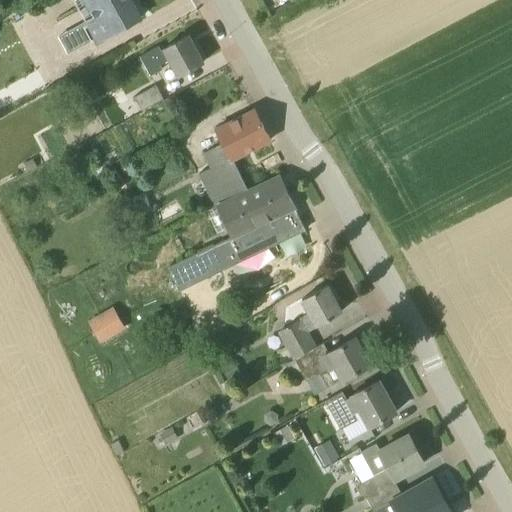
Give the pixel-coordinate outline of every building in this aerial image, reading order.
[(85,0),(97,21),(88,26),(97,42),(140,18),(130,0),(85,0)] [(159,46),(140,56),(151,76),(163,69),(161,65),(170,60),(179,76),(204,62),(189,35),(164,49),(161,51),(159,46)] [(156,85),(133,97),(142,111),(164,100),(156,85)] [(206,186),(217,206),(250,190),(233,159),(271,139),(255,110),(216,131),(223,145),(204,155),(218,180),(206,186)] [(24,164),(28,172),(38,167),(34,159),(24,164)] [(250,190),(217,206),(232,236),(214,245),(169,267),(180,289),(178,289),(179,291),(305,230),(279,175),(250,190)] [(146,192),(113,205),(118,221),(151,209),(146,192)] [(295,359),(315,347),(306,331),(316,326),(317,326),(342,312),(327,286),(302,299),(310,314),(279,331),(295,359)] [(111,310),(89,323),(100,341),(122,329),(111,310)] [(320,344),(315,347),(295,359),(307,382),(323,373),(330,387),(344,379),(344,380),(371,365),(356,338),(326,354),(320,344)] [(225,383),(241,374),(233,361),(218,370),(225,383)] [(352,396),(346,399),(342,392),(325,401),(341,430),(358,420),(354,413),(360,410),(369,427),(397,412),(379,381),(352,396)] [(280,447),(295,439),(288,427),(274,435),(280,447)] [(173,428),(159,435),(166,447),(179,439),(173,428)] [(360,485),(374,511),(398,497),(389,482),(424,463),(409,435),(380,451),(376,444),(361,452),(374,477),(360,485)] [(118,441),(111,445),(117,456),(125,452),(118,441)] [(338,461),(329,444),(315,451),(324,469),(338,461)] [(451,511),(433,477),(398,497),(405,511),(451,511)]
